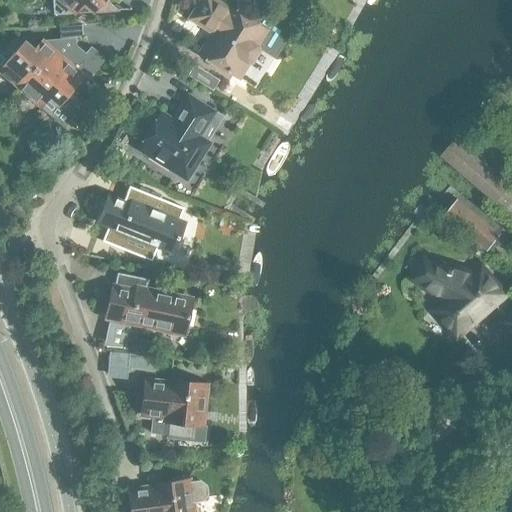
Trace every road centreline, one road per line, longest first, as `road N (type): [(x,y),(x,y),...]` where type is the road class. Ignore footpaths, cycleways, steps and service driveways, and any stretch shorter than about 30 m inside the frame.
road 1 (residential): [(115,456),(112,415),(44,229),(113,114),(151,38),(160,0)]
road 2 (secondary): [(36,511),(0,382)]
